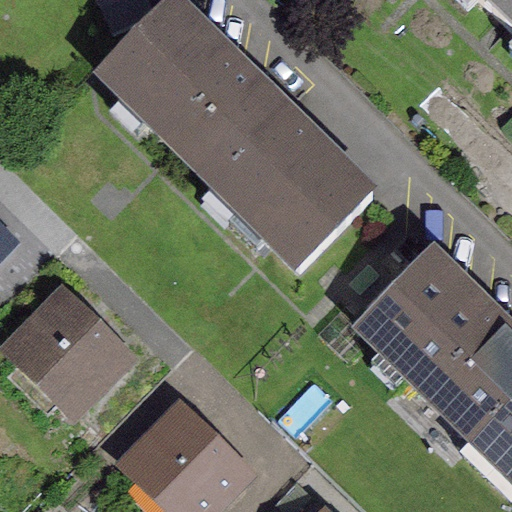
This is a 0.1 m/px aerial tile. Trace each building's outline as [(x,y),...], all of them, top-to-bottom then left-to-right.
[(145,0),(99,0),(115,36),(154,18),(145,0)] [(511,0),(475,0),(511,35),(511,0)] [(98,77),(300,275),(372,201),(304,134),(298,140),(246,89),(252,83),(171,4),(98,77)] [(357,331),(511,483),(511,350),(505,343),(511,337),(429,257),(357,331)] [(64,305),(15,354),(75,412),(123,363),(64,305)] [(180,407),(116,473),(156,511),(228,511),(258,482),(180,407)]
